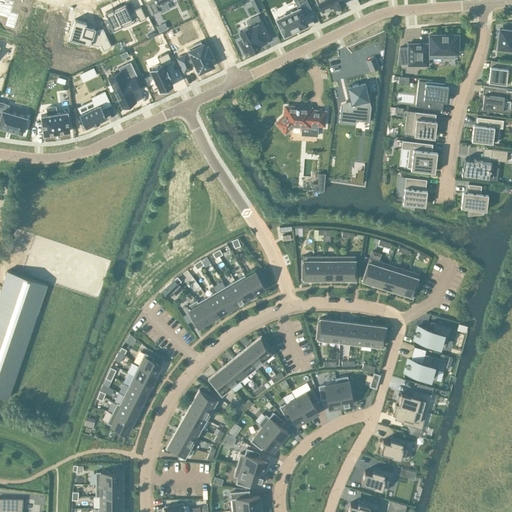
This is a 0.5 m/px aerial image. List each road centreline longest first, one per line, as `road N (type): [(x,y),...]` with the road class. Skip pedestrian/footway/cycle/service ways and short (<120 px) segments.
road 1 (residential): [(289,307),(228,337),(178,387),(152,441),(145,511)]
road 2 (unclassified): [(237,80),(382,13),(481,4)]
road 3 (unclassified): [(183,105),(267,245),(289,307)]
road 4 (residential): [(374,413),(398,322),(360,306),(289,307)]
road 5 (residential): [(481,4),(481,43),(452,131),(443,203)]
road 6 (unclassified): [(0,152),(67,156),(183,105)]
road 7 (residential): [(281,511),(283,473),(303,444),(340,421),(374,413)]
